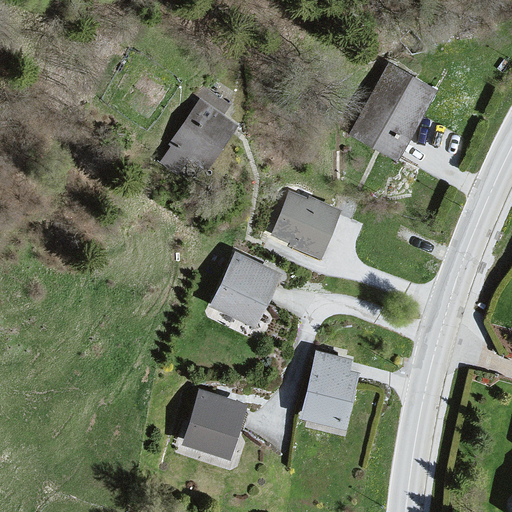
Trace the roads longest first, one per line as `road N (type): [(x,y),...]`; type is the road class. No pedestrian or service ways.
road 1 (tertiary): [(511,157),(464,251),(420,401),(406,511)]
road 2 (unknown): [(437,344),(374,317),(321,308),(285,407),(260,426)]
